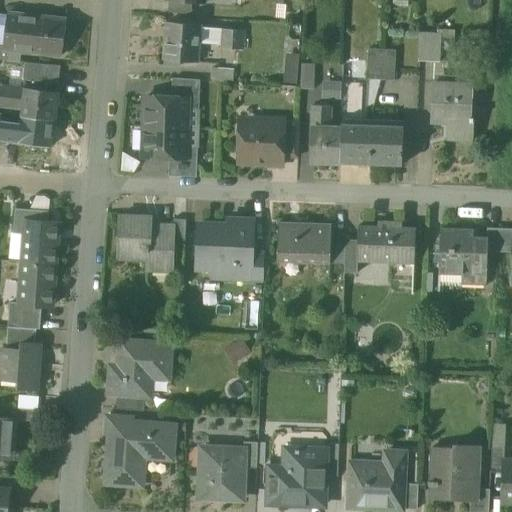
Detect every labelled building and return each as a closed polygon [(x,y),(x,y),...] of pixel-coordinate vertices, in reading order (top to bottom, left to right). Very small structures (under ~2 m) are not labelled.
[(192,3),(169,1),(168,13),(191,15),(192,3)] [(0,14),(0,60),(20,62),(21,51),(3,49),(7,16),(0,14)] [(66,20),(7,14),(7,16),(3,49),(21,51),(62,56),(66,20)] [(201,25),(166,23),(163,60),(165,60),(164,66),(180,67),(180,61),(198,63),(199,46),(201,28),(201,25)] [(214,29),(201,28),(199,46),(212,47),(214,29)] [(238,31),(222,29),(220,56),(236,58),(238,31)] [(442,35),(420,34),(419,62),(440,63),(442,35)] [(382,50),(369,50),(368,80),(381,81),(382,50)] [(396,51),(382,50),(381,81),(395,81),(396,51)] [(283,80),(297,80),(298,51),(284,51),(283,80)] [(60,66),(25,63),(22,80),(58,85),(60,66)] [(315,66),(302,65),(301,89),(314,89),(315,66)] [(234,70),(213,68),(212,81),(233,83),(234,70)] [(200,81),(172,79),(172,98),(188,98),(187,109),(199,109),(200,81)] [(1,85),(0,84),(0,106),(21,109),(20,116),(21,116),(21,117),(54,121),(57,95),(24,91),(24,90),(1,87),(1,85)] [(473,87),(435,85),(432,122),(450,123),(449,139),(473,141),(475,119),(471,119),(473,87)] [(343,87),(323,86),(322,98),(343,99),(343,87)] [(172,98),(146,97),(144,127),(186,128),(187,109),(188,98),(172,98)] [(331,107),(311,106),(310,162),(339,163),(340,129),(330,129),(331,107)] [(54,121),(21,117),(20,125),(2,122),(2,121),(0,121),(1,115),(0,114),(0,140),(50,147),(54,121)] [(360,127),(341,125),(341,129),(340,129),(339,163),(371,164),(373,126),(373,120),(361,119),(360,127)] [(258,125),(240,125),(239,163),(266,164),(266,160),(282,161),(282,157),(284,121),(263,120),(259,124),(258,125)] [(300,122),(284,121),(282,157),(298,158),(300,122)] [(405,122),(390,121),(389,127),(373,126),(371,164),(403,165),(405,122)] [(186,128),(144,127),(143,157),(169,158),(185,159),(186,148),(186,128)] [(198,148),(186,148),(185,159),(169,158),(169,176),(197,177),(198,148)] [(49,212),(15,209),(13,234),(25,234),(26,221),(48,223),(49,212)] [(152,217),(120,216),(118,258),(148,259),(147,270),(172,271),(174,240),(174,226),(173,226),(151,225),(152,217)] [(187,220),(173,219),(173,226),(174,226),(174,240),(186,241),(187,220)] [(48,223),(26,221),(25,234),(23,263),(55,265),(58,224),(48,223)] [(238,229),(198,227),(196,270),(211,270),(211,272),(237,273),(238,263),(251,264),(253,264),(254,252),(255,221),(238,221),(238,229)] [(332,224),(278,222),(277,262),(330,263),(331,237),(332,224)] [(416,229),(360,227),(359,241),(358,262),(415,264),(416,229)] [(500,228),(487,228),(487,238),(487,251),(489,251),(499,252),(500,228)] [(511,228),(500,228),(499,252),(511,252),(511,228)] [(463,275),(464,230),(440,230),(439,274),(463,275)] [(464,230),(463,275),(462,284),(487,285),(489,251),(487,251),(487,238),(473,238),(473,231),(464,230)] [(346,238),(331,237),(330,263),(345,264),(346,240),(346,238)] [(359,241),(346,240),(345,264),(345,273),(358,274),(358,262),(359,241)] [(265,253),(254,252),(253,264),(251,264),(250,280),(264,281),(265,253)] [(55,265),(23,263),(20,304),(42,306),(52,307),(55,265)] [(42,306),(20,304),(10,303),(8,327),(36,330),(40,330),(42,306)] [(36,330),(8,327),(7,350),(22,351),(22,346),(21,346),(21,344),(35,345),(36,330)] [(172,344),(121,340),(119,367),(112,366),(110,394),(118,394),(146,396),(151,397),(152,377),(169,378),(172,344)] [(35,345),(21,344),(21,346),(22,346),(22,351),(7,350),(2,349),(0,371),(0,379),(20,381),(20,386),(18,386),(18,388),(37,389),(38,374),(36,374),(37,360),(39,360),(40,345),(35,345)] [(146,396),(118,394),(117,410),(145,412),(146,396)] [(38,410),(14,409),(13,420),(13,421),(37,422),(38,410)] [(134,418),(108,416),(107,435),(112,435),(133,436),(134,423),(134,418)] [(13,420),(0,419),(0,458),(9,459),(10,459),(13,421),(13,420)] [(133,436),(112,435),(108,483),(144,486),(146,457),(173,459),(175,426),(134,423),(133,436)] [(507,425),(493,424),(492,446),(506,446),(507,425)] [(258,443),(245,442),(244,451),(246,451),(245,468),(257,468),(258,443)] [(339,443),(327,443),(327,449),(328,449),(327,477),(339,477),(339,443)] [(476,447),(453,446),(453,448),(433,447),(432,469),(435,470),(435,483),(428,482),(428,486),(431,486),(431,500),(471,501),(478,501),(479,490),(480,459),(475,459),(476,447)] [(506,446),(492,446),(492,472),(504,473),(504,461),(506,461),(506,446)] [(327,449),(297,448),(296,468),(271,467),(270,504),(326,506),(327,477),(328,449),(327,449)] [(244,451),(203,449),(201,499),(244,501),(245,468),(246,451),(244,451)] [(386,464),(353,462),(351,507),(404,509),(405,483),(406,453),(386,452),(386,464)] [(511,460),(506,461),(504,461),(504,473),(503,503),(511,502),(511,460)] [(419,483),(405,483),(404,507),(418,508),(419,483)] [(0,511),(6,511),(9,490),(0,488),(0,511)] [(490,511),(491,490),(479,490),(478,501),(471,501),(470,511),(490,511)]
